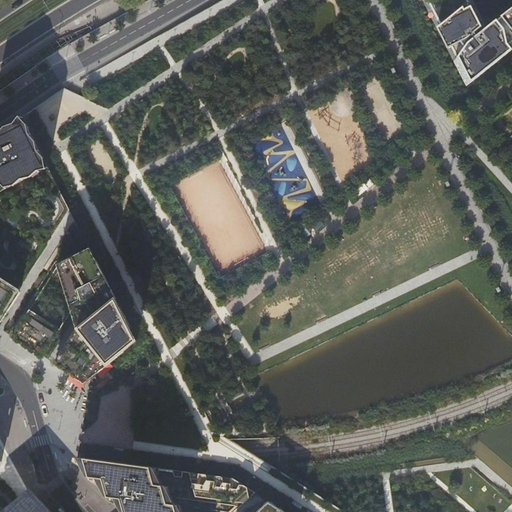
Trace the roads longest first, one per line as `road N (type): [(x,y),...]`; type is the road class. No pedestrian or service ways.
road 1 (residential): [(0,111),(192,0)]
road 2 (residential): [(0,364),(22,392),(62,495),(77,511)]
